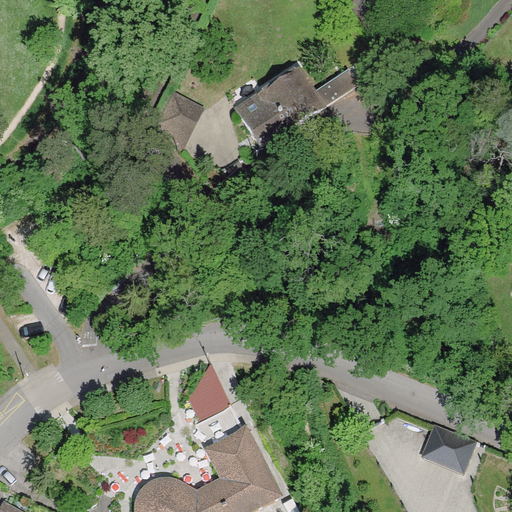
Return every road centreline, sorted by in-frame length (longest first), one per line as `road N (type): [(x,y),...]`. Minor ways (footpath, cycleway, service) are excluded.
road 1 (residential): [(100,370),(97,331),(105,313),(262,174),(342,118),(392,126),(511,235)]
road 2 (residential): [(511,437),(275,347),(219,342),(100,370)]
